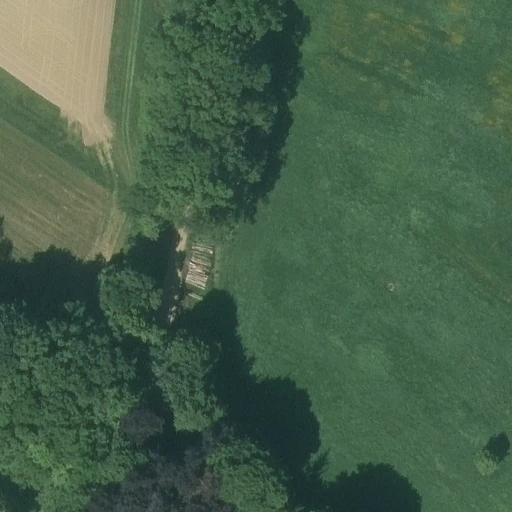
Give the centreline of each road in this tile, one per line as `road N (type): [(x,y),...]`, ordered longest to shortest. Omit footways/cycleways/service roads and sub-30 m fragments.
road 1 (track): [(104,437),(163,268),(207,0)]
road 2 (track): [(104,437),(0,365)]
